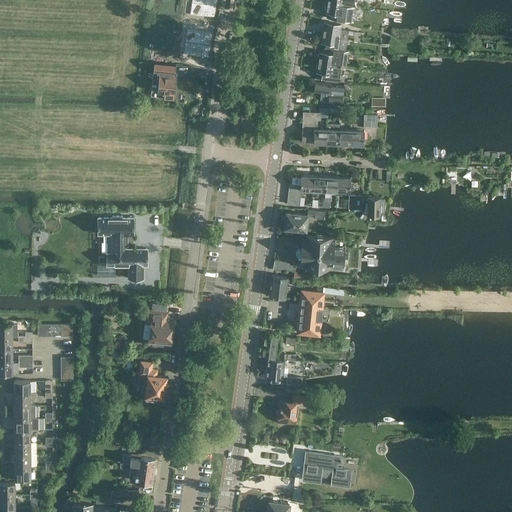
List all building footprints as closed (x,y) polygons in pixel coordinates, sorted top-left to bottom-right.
[(190,14),(215,18),(217,6),(192,2),(190,14)] [(352,21),(354,6),(352,6),(327,2),(326,6),(325,7),(324,9),(326,10),(325,11),(327,12),(326,17),(352,21)] [(359,38),(360,32),(340,29),(341,24),(324,22),(324,24),(322,25),(322,27),(323,28),(322,32),(347,36),(354,37),(359,38)] [(186,42),(211,46),(213,33),(188,30),(186,42)] [(345,50),(347,36),(322,32),(322,36),(320,36),(320,39),(321,40),(321,41),(325,42),(324,47),(345,50)] [(185,54),(209,58),(211,46),(186,42),(185,54)] [(346,66),(348,51),(345,50),(324,47),(324,52),(320,51),(319,53),(318,54),(317,57),(318,58),(318,62),(346,66)] [(159,81),(158,90),(164,91),(164,97),(173,98),(175,77),(173,77),(175,64),(156,62),(154,70),(157,71),(156,81),(159,81)] [(343,82),(345,67),(346,66),(318,62),(317,65),(316,66),(316,68),(317,69),(316,71),(322,72),(321,79),(343,82)] [(342,94),(343,84),(315,82),(314,91),(342,94)] [(342,104),(342,96),(329,95),(329,103),(342,104)] [(320,119),(320,112),(303,112),(302,142),(316,142),(317,128),(317,119),(320,119)] [(378,127),(378,115),(364,114),(364,126),(378,127)] [(339,143),(339,128),(339,124),(327,124),(327,128),(327,143),(339,143)] [(327,143),(327,128),(317,128),(316,142),(327,143)] [(351,144),(351,129),(339,128),(339,143),(351,144)] [(364,143),(364,138),(363,138),(363,129),(351,129),(351,144),(363,144),(363,143),(364,143)] [(313,190),(313,175),(301,175),(300,184),(300,189),(301,189),(313,190)] [(324,192),(325,176),(313,175),(313,190),(313,196),(318,196),(318,192),(324,192)] [(337,191),(337,176),(325,176),(324,192),(331,193),(331,190),(337,191)] [(350,191),(353,190),(353,186),(350,185),(350,177),(337,176),(337,191),(337,194),(342,195),(342,191),(350,191)] [(301,193),(301,189),(300,189),(300,184),(290,183),(289,191),(301,193)] [(361,208),(361,196),(349,195),(348,208),(361,208)] [(380,198),(380,196),(367,196),(367,213),(380,213),(380,211),(384,212),(385,198),(380,198)] [(323,219),(324,211),(308,210),(308,214),(286,212),(284,227),(285,227),(285,232),(292,233),(292,228),(303,230),(303,235),(305,235),(307,216),(315,217),(314,218),(323,219)] [(112,234),(112,248),(128,248),(128,234),(134,234),(134,216),(98,216),(98,234),(112,234)] [(336,245),(338,236),(305,235),(303,235),(301,235),(301,245),(298,244),(296,247),(296,252),(298,254),(301,255),(300,265),(334,268),(335,264),(344,264),(345,245),(336,245)] [(148,265),(148,247),(128,248),(112,248),(112,252),(107,252),(106,265),(97,265),(97,275),(116,276),(116,265),(128,265),(128,279),(144,279),(144,265),(148,265)] [(295,270),(296,268),(292,264),(290,264),(290,261),(275,260),(273,268),(295,270)] [(286,297),(288,276),(272,274),(269,295),(286,297)] [(324,293),(345,295),(345,289),(317,286),(317,291),(301,289),(297,331),(319,334),(324,293)] [(149,310),(146,339),(156,340),(155,345),(164,346),(165,341),(171,342),(174,322),(162,321),(163,312),(149,310)] [(0,324),(0,336),(13,337),(18,337),(18,324),(13,324),(0,324)] [(38,336),(73,336),(73,324),(38,324),(38,336)] [(280,347),(282,335),(264,333),(263,345),(280,347)] [(0,349),(13,349),(13,337),(0,336),(0,349)] [(307,344),(308,338),(286,336),(285,342),(297,343),(297,342),(300,342),(300,343),(307,344)] [(114,344),(122,345),(123,338),(115,337),(114,344)] [(268,358),(279,358),(280,347),(263,345),(261,357),(268,358)] [(0,361),(13,362),(13,349),(0,349),(0,361)] [(61,380),(73,380),(73,358),(61,358),(61,380)] [(283,377),(285,359),(268,358),(266,375),(283,377)] [(155,401),(164,402),(167,376),(157,375),(158,368),(152,368),(153,361),(141,360),(139,373),(135,372),(134,382),(137,382),(137,383),(144,384),(144,385),(147,385),(146,395),(155,397),(155,401)] [(0,374),(13,374),(13,362),(0,361),(0,374)] [(33,374),(33,367),(33,361),(19,361),(19,367),(28,367),(28,374),(33,374)] [(287,384),(301,384),(301,376),(286,377),(287,384)] [(15,394),(31,394),(30,381),(15,381),(15,394)] [(15,406),(31,406),(31,394),(15,394),(15,406)] [(310,405),(312,397),(293,394),(292,400),(281,399),(278,421),(287,423),(288,417),(297,418),(299,402),(303,403),(303,404),(310,405)] [(15,418),(31,418),(36,418),(36,406),(31,406),(15,406),(15,418)] [(38,430),(38,418),(36,418),(31,418),(15,418),(15,430),(31,430),(38,430)] [(15,442),(31,442),(31,430),(15,430),(15,442)] [(15,442),(15,454),(37,454),(36,442),(31,442),(15,442)] [(342,463),(343,456),(305,451),(302,474),(303,480),(320,482),(321,476),(331,477),(331,484),(350,486),(352,469),(336,467),(337,463),(342,463)] [(15,454),(15,467),(31,466),(37,466),(37,454),(15,454)] [(154,474),(156,459),(125,455),(124,463),(134,465),(134,471),(154,474)] [(16,479),(32,479),(31,466),(15,467),(16,479)] [(154,474),(134,471),(133,472),(130,471),(130,476),(130,477),(130,478),(131,479),(132,480),(132,481),(133,481),(135,481),(145,483),(144,487),(152,488),(154,474)] [(0,494),(15,495),(15,482),(0,482),(0,494)] [(306,502),(307,495),(301,494),(302,488),(294,487),(292,500),(306,502)] [(0,507),(15,507),(15,495),(0,494),(0,507)] [(288,511),(289,503),(269,500),(267,511),(288,511)] [(93,502),(73,502),(73,511),(92,511),(93,502)]
